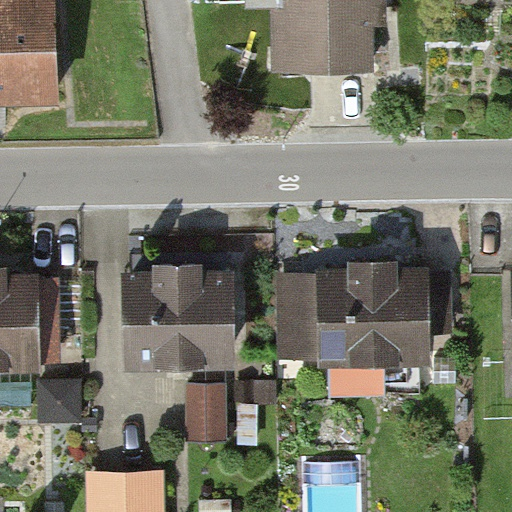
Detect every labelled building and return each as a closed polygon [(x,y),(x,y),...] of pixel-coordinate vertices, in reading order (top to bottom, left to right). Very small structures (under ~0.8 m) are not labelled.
[(0,0),(0,104),(62,104),(62,0),(0,0)] [(391,0),(271,0),(271,73),(391,75),(391,0)] [(306,369),(430,372),(432,271),(397,270),(397,262),(341,261),(340,270),(308,269),(306,369)] [(38,264),(0,264),(0,372),(42,371),(42,366),(39,278),(38,264)] [(144,273),(116,274),(116,369),(239,367),(238,274),(196,274),(196,264),(144,264),(144,273)] [(70,277),(39,278),(42,366),(73,365),(70,277)] [(236,380),(194,379),(193,437),(235,438),(236,380)] [(173,511),(173,468),(94,468),(94,511),(173,511)]
